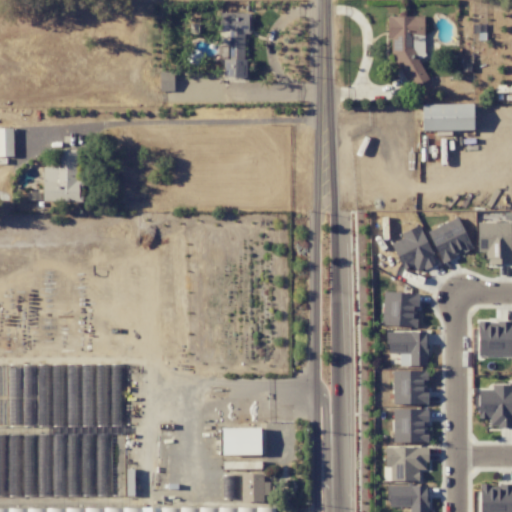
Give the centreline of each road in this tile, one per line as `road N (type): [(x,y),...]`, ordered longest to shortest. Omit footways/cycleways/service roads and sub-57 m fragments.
road 1 (secondary): [(338,511),(334,211),(324,160)]
road 2 (secondary): [(324,160),(316,212),(316,511)]
road 3 (residential): [(456,293),(456,511)]
road 4 (secondary): [(324,0),(324,123)]
